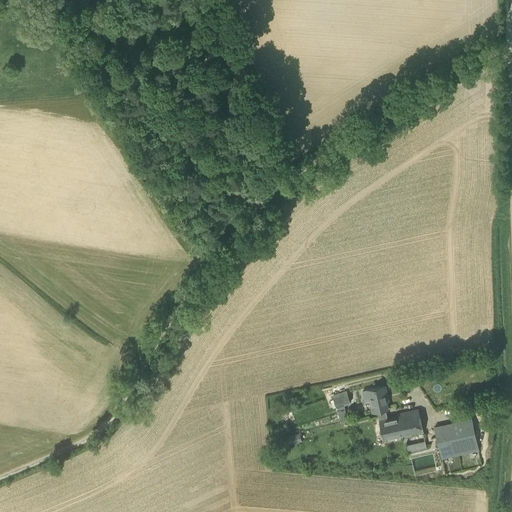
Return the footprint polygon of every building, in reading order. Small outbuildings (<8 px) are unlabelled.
[(386,386),(363,391),(365,401),(370,400),(372,412),(377,411),(384,439),(404,435),(408,451),(427,447),(418,408),(397,413),(397,415),(388,417),(386,410),(389,409),(388,401),(389,401),(386,386)] [(337,408),(351,403),(347,392),(333,397),(337,408)] [(284,426),(296,422),(292,411),(280,415),(284,426)] [(441,457),(478,449),(471,418),(435,426),(436,430),(437,439),(441,457)] [(284,445),(302,442),(300,433),(282,437),(284,445)]
